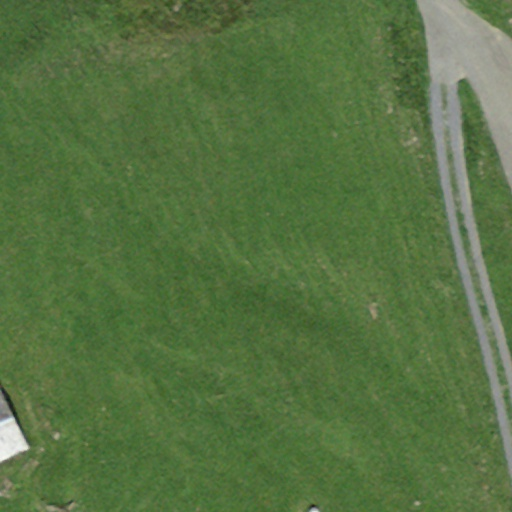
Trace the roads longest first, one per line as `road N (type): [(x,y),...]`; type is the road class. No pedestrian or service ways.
road 1 (track): [(511,423),(464,247),(443,120),(448,22)]
road 2 (unclassified): [(433,0),(494,93),(511,145)]
